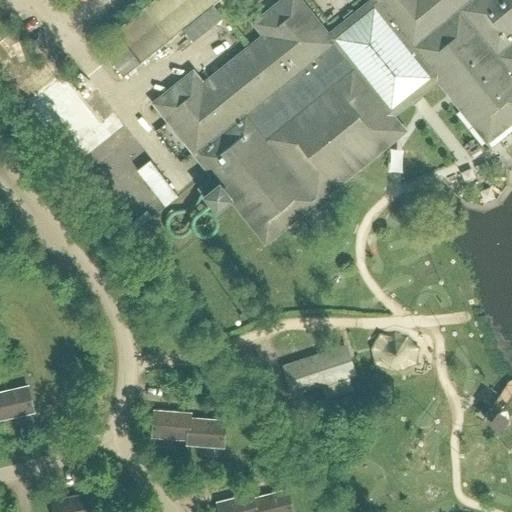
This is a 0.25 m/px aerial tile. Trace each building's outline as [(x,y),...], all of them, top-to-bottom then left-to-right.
[(220,0),(154,0),(116,31),(142,63),(184,29),(194,42),(224,18),(214,5),(220,0)] [(511,0),(371,0),(349,18),(328,35),(299,0),(282,0),(280,2),(254,23),(263,35),(203,84),(193,71),(154,103),(266,242),(404,131),(392,115),(414,98),(437,79),(487,141),(511,121),(511,0)] [(169,208),(184,198),(156,160),(142,170),(169,208)] [(357,375),(347,344),(283,366),(293,396),(357,375)] [(28,386),(0,392),(0,418),(34,411),(28,386)] [(188,439),(190,418),(190,413),(155,410),(153,436),(188,439)] [(190,418),(188,439),(188,444),(223,447),(225,421),(190,418)] [(253,499),(256,511),(292,511),(288,490),(253,499)] [(90,511),(87,493),(63,498),(62,494),(52,496),(54,511),(90,511)] [(220,511),(256,511),(253,499),(252,494),(218,502),(220,511)]
